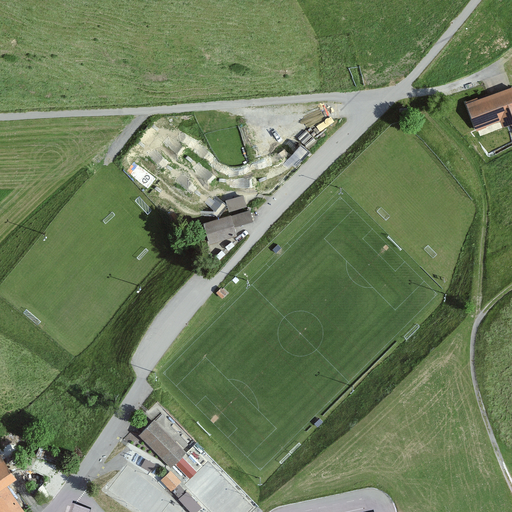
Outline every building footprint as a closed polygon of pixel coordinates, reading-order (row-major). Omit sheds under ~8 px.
[(511,89),(466,106),(475,132),(501,122),(503,128),(511,125),(511,89)] [(243,197),(227,201),(230,212),(246,207),(243,197)] [(246,211),(204,225),(210,245),(235,236),(233,228),(250,222),(246,211)] [(221,288),(217,293),(222,298),(227,293),(221,288)] [(186,454),(156,422),(140,437),(170,469),(186,454)] [(0,511),(18,511),(22,510),(5,486),(16,479),(0,456),(0,511)] [(155,465),(145,459),(142,466),(151,471),(155,465)] [(196,511),(202,508),(171,473),(161,481),(189,511),(196,511)]
